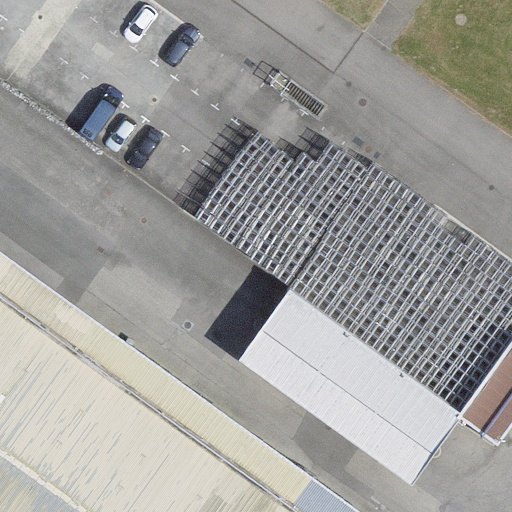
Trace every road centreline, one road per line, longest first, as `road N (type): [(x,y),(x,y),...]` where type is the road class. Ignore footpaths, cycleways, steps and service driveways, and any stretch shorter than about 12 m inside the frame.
road 1 (unknown): [(0,132),(165,270),(357,404),(511,492)]
road 2 (unknown): [(511,146),(301,0)]
